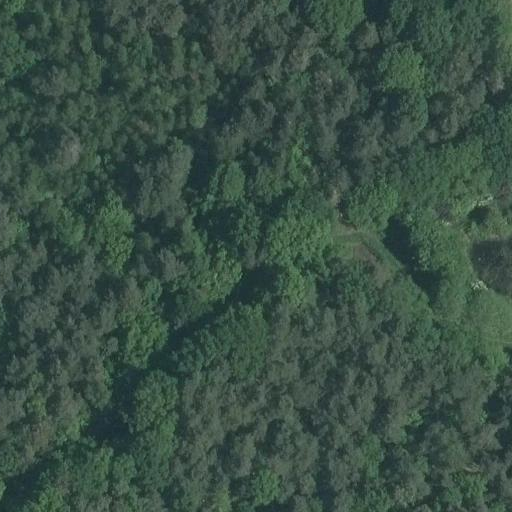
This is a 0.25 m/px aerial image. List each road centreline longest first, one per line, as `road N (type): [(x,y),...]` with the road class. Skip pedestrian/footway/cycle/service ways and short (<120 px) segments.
road 1 (track): [(6,505),(217,328),(343,209)]
road 2 (track): [(343,209),(496,142)]
